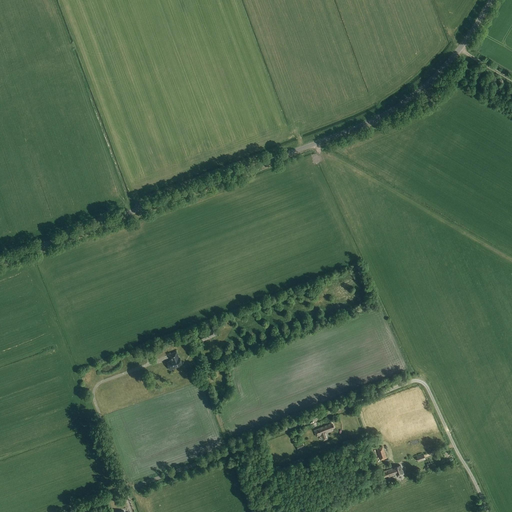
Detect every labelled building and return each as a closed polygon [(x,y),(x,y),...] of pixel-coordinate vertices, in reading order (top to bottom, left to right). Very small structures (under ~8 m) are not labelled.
[(200,334),(203,341),(217,335),(214,329),(200,334)] [(167,362),(170,370),(182,365),(179,358),(176,352),(169,355),(171,360),(167,362)] [(314,430),(316,436),(321,434),(323,440),(328,439),(326,433),(333,430),(332,429),(334,428),(333,424),(332,425),(331,424),(314,430)] [(382,446),(376,448),(379,455),(384,453),(382,446)] [(416,457),(418,462),(426,460),(424,454),(416,457)] [(404,475),(403,471),(402,471),(401,469),(402,468),(401,465),(394,467),(394,468),(392,469),(392,468),(383,471),(383,473),(384,477),(388,476),(388,477),(394,475),(396,474),(397,477),(404,475)]
